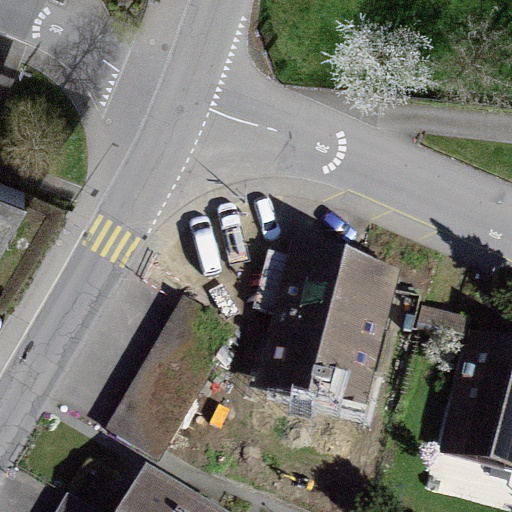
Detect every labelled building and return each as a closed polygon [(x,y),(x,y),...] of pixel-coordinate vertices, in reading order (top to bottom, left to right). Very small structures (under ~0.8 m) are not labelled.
[(0,238),(22,200),(0,191),(0,238)] [(272,382),(359,407),(392,289),(268,254),(252,309),(290,319),(272,382)] [(148,368),(132,395),(117,420),(109,434),(156,462),(233,334),(185,305),(177,319),(163,343),(148,368)] [(511,352),(474,342),(447,446),(511,462),(511,352)] [(188,511),(190,509),(146,483),(129,511),(188,511)] [(89,511),(71,501),(64,511),(89,511)]
